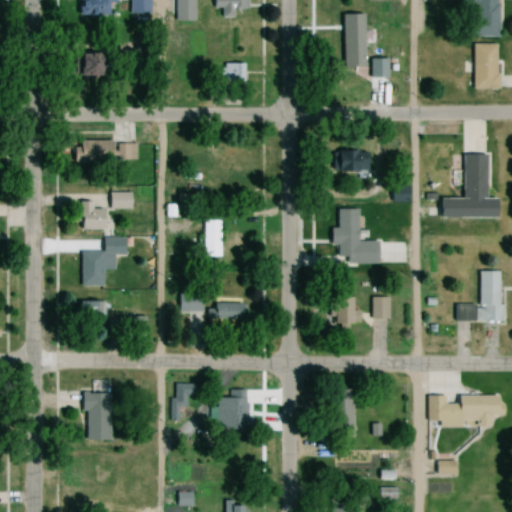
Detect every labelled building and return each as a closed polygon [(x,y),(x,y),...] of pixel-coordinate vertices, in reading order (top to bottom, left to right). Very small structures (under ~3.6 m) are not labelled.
[(112,0),(73,0),(73,18),(113,18),(112,0)] [(125,0),(125,16),(149,16),(148,0),(125,0)] [(191,23),(191,0),(171,0),(171,23),(191,23)] [(234,19),(234,14),(245,14),(244,0),(208,0),(209,11),(217,11),(217,19),(234,19)] [(456,0),(456,39),(494,39),(494,0),(456,0)] [(493,46),(468,46),(468,91),(493,91),(493,46)] [(72,55),(72,78),(97,78),(97,55),(72,55)] [(219,83),(241,83),(241,65),(219,65),(219,83)] [(366,69),(341,69),(341,89),(366,89),(366,69)] [(69,142),(69,164),(109,164),(109,142),(69,142)] [(133,146),(116,145),(116,160),(133,161),(133,146)] [(366,174),(366,152),(327,152),(327,174),(366,174)] [(483,199),(484,156),(459,156),(459,200),(434,199),(433,219),(491,219),(491,199),(483,199)] [(104,210),(128,210),(128,194),(104,194),(104,210)] [(90,203),(73,203),(73,231),(102,231),(102,210),(90,210),(90,203)] [(374,242),(354,242),(354,210),(333,211),(333,231),(324,231),(324,266),(375,266),(374,242)] [(201,260),(220,260),(220,222),(201,222),(201,260)] [(76,252),(77,288),(99,288),(99,271),(111,271),(111,256),(122,256),(122,238),(98,239),(98,252),(76,252)] [(499,322),(499,305),(495,305),(495,272),(475,272),(475,306),(450,306),(450,322),(499,322)] [(386,321),(386,299),(367,299),(367,321),(386,321)] [(353,300),(333,300),(333,325),(353,325),(353,300)] [(81,312),(81,318),(100,318),(100,304),(81,304),(81,312)] [(204,305),(204,329),(242,329),(242,305),(204,305)] [(213,399),(212,430),(244,430),(245,392),(228,392),(227,399),(213,399)] [(81,442),(107,442),(107,395),(77,395),(77,413),(81,413),(81,442)] [(444,414),(444,397),(429,397),(429,414),(444,414)] [(452,425),(486,425),(486,417),(497,417),(497,397),(452,398),(452,425)] [(351,398),(330,398),(330,439),(351,439),(351,398)] [(432,462),(432,476),(451,476),(451,462),(432,462)] [(241,511),(241,500),(221,500),(220,511),(241,511)]
